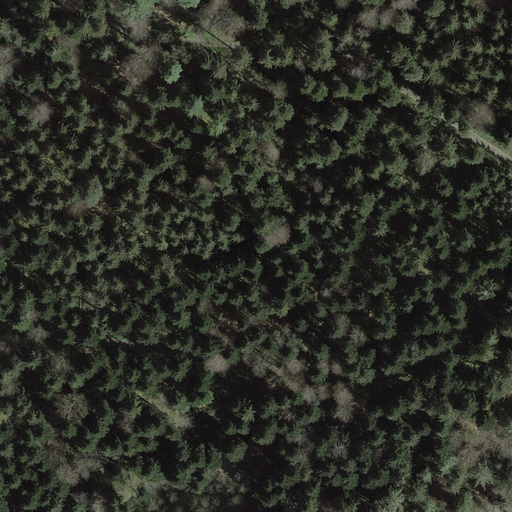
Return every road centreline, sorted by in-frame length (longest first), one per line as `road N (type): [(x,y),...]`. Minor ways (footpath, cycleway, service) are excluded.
road 1 (track): [(0,323),(351,381),(413,365),(511,303)]
road 2 (track): [(71,0),(95,21),(147,38),(356,70),(511,167)]
